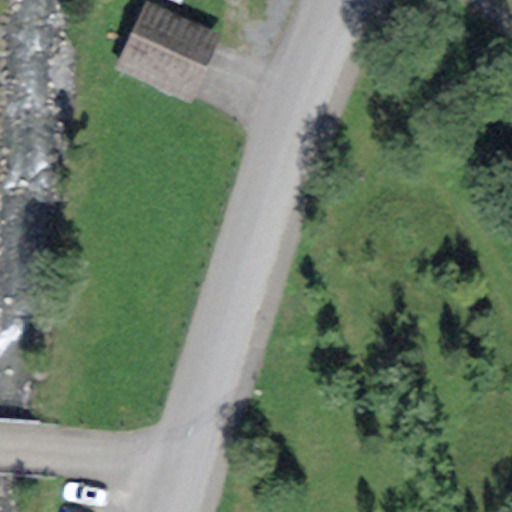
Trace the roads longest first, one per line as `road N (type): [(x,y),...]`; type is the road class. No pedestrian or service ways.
road 1 (tertiary): [(163,458),(253,210),(350,0)]
road 2 (unclassified): [(163,458),(0,446)]
